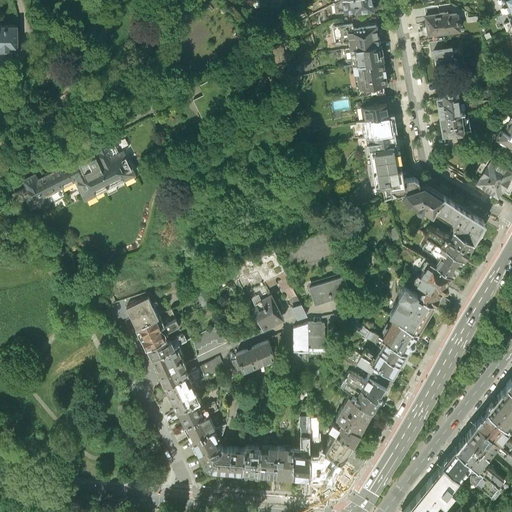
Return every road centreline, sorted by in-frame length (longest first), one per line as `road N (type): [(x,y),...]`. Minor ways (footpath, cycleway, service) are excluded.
road 1 (primary): [(511,241),(359,511)]
road 2 (residential): [(511,220),(425,167),(397,0)]
road 3 (primary): [(382,511),(511,348)]
road 4 (primary): [(186,500),(0,494)]
road 5 (primary): [(309,511),(186,500)]
road 6 (residential): [(141,388),(187,482),(186,500)]
